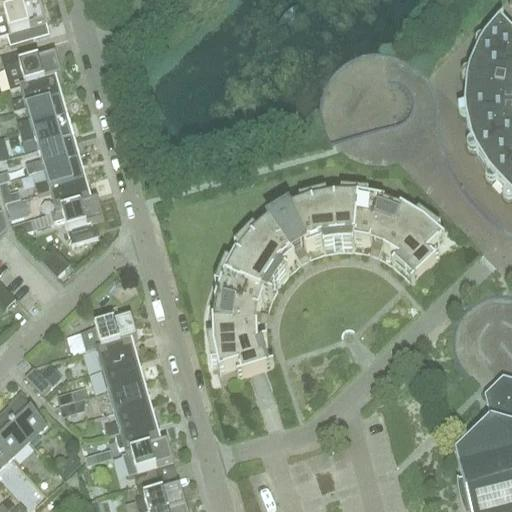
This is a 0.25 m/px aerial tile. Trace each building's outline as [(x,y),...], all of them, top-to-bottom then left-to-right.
[(32,0),(0,0),(0,18),(35,7),(32,0)] [(47,27),(40,5),(35,7),(0,18),(0,40),(7,38),(10,50),(33,43),(30,32),(47,27)] [(511,36),(502,26),(505,24),(504,23),(501,25),(486,43),(480,52),(471,75),(468,85),(466,109),(467,120),(472,143),(477,154),(489,174),(511,198),(511,36)] [(19,91),(56,82),(62,81),(55,59),(38,63),(35,52),(0,62),(4,74),(10,94),(19,91)] [(11,106),(14,117),(26,113),(62,103),(56,82),(19,91),(23,102),(11,106)] [(62,103),(26,113),(29,124),(17,127),(20,137),(68,123),(62,103)] [(68,123),(20,137),(23,147),(34,143),(38,154),(74,145),(68,123)] [(74,145),(38,154),(41,165),(26,169),(29,179),(80,165),(74,145)] [(80,165),(44,175),(47,185),(35,189),(38,199),(50,195),(86,185),(80,165)] [(7,176),(0,178),(0,187),(10,185),(7,176)] [(92,205),(86,185),(50,195),(56,216),(92,205)] [(10,198),(2,200),(5,207),(20,203),(17,195),(10,198)] [(290,213),(266,227),(257,235),(254,231),(247,237),(235,251),(239,254),(234,260),(231,266),(226,264),(219,281),(216,288),(220,290),(214,308),(216,308),(214,324),(212,324),(213,342),(208,342),(209,351),(211,369),(217,368),(219,376),(238,370),(241,381),(264,374),(260,361),(256,345),(258,345),(257,329),(256,329),(257,315),(259,315),(265,298),(262,297),(279,272),(281,274),(295,261),(294,260),(306,254),(307,255),(323,248),(323,245),(354,243),(353,246),(370,249),(371,248),(384,253),(383,254),(397,262),(399,261),(411,272),(420,281),(436,265),(429,257),(439,247),(443,243),(437,237),(440,233),(419,217),(416,222),(401,212),(400,213),(384,208),(385,206),(368,203),(368,198),(360,197),(341,195),(341,201),(334,201),(327,202),(326,196),(308,201),(300,204),(301,209),(290,213)] [(94,242),(91,230),(104,226),(97,204),(92,205),(56,216),(51,217),(53,226),(64,223),(68,236),(72,248),(94,242)] [(21,205),(7,209),(11,223),(25,220),(21,205)] [(15,238),(33,233),(30,224),(10,230),(11,234),(15,238)] [(41,265),(57,282),(66,273),(50,256),(41,265)] [(0,287),(0,306),(6,313),(15,304),(0,287)] [(80,339),(86,357),(95,354),(132,345),(138,343),(131,321),(119,325),(119,323),(118,323),(116,316),(107,319),(106,318),(105,318),(108,328),(95,332),(80,339)] [(132,345),(95,354),(102,375),(138,365),(132,345)] [(138,365),(102,375),(108,397),(144,387),(138,365)] [(50,369),(40,379),(50,389),(51,390),(61,380),(50,369)] [(34,373),(26,381),(42,398),(50,389),(40,379),(34,373)] [(91,382),(75,386),(78,398),(95,393),(91,382)] [(459,500),(460,508),(462,511),(511,511),(511,385),(503,383),(485,401),(490,424),(455,458),(462,485),(457,484),(459,500)] [(150,407),(144,387),(108,397),(114,417),(150,407)] [(71,395),(58,399),(60,409),(74,405),(71,395)] [(11,410),(2,418),(29,446),(47,430),(24,405),(27,403),(21,396),(8,408),(11,410)] [(59,410),(62,421),(80,415),(77,405),(65,409),(59,410)] [(157,428),(150,407),(114,417),(117,427),(104,431),(107,441),(116,439),(157,428)] [(29,446),(2,418),(0,419),(0,449),(12,462),(29,446)] [(131,456),(162,447),(157,428),(116,439),(119,451),(124,450),(126,459),(131,458),(131,456)] [(162,447),(131,456),(131,458),(137,478),(134,479),(137,490),(160,483),(156,473),(173,468),(167,445),(162,447)] [(0,472),(12,462),(0,449),(0,472)] [(65,466),(71,472),(80,464),(74,457),(65,466)] [(97,459),(85,462),(87,470),(99,467),(97,459)] [(56,474),(62,481),(71,472),(65,466),(56,474)] [(160,483),(137,490),(140,501),(137,502),(136,504),(137,511),(183,511),(186,511),(180,490),(163,495),(160,483)] [(8,502),(0,509),(0,511),(11,511),(15,509),(8,502)]
